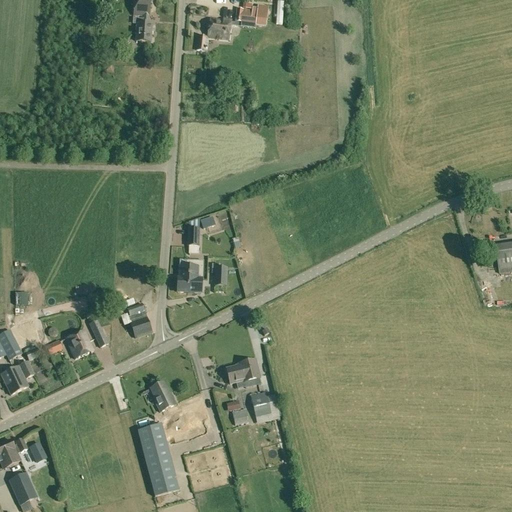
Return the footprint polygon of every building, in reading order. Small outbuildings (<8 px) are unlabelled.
[(135,0),(134,16),(143,17),(143,20),(138,19),(137,24),(136,42),(151,43),(152,25),(148,25),(149,18),(150,0),(135,0)] [(252,11),(237,10),(235,22),(236,22),(238,22),(238,20),(241,20),(242,19),(256,21),(255,25),(265,26),(268,8),(258,6),(257,9),(252,8),(252,11)] [(223,19),(223,21),(210,19),(207,38),(229,41),(231,26),(238,27),(238,22),(236,22),(235,26),(231,25),(231,21),(223,19)] [(198,37),(196,51),(206,52),(207,38),(198,37)] [(199,221),(202,230),(214,226),(212,217),(199,221)] [(187,246),(199,247),(199,229),(188,229),(187,246)] [(232,258),(230,232),(220,233),(222,259),(232,258)] [(511,244),(495,247),(499,275),(511,273),(511,244)] [(201,280),(203,280),(203,262),(180,261),(179,279),(201,280)] [(215,267),(214,286),(226,287),(227,268),(215,267)] [(179,279),(178,279),(177,293),(201,294),(201,280),(179,279)] [(142,304),(127,309),(129,317),(145,312),(142,304)] [(127,319),(129,324),(135,340),(152,334),(147,318),(145,313),(127,319)] [(88,325),(99,350),(109,345),(98,321),(88,325)] [(0,359),(6,357),(9,362),(23,355),(10,331),(0,335),(0,359)] [(84,332),(65,341),(75,361),(94,352),(84,332)] [(50,356),(63,350),(59,341),(45,348),(50,356)] [(41,357),(37,348),(24,353),(28,362),(41,357)] [(240,366),(244,382),(245,383),(260,379),(255,361),(239,365),(239,366),(240,366)] [(11,396),(29,388),(25,380),(34,376),(28,363),(1,376),(11,396)] [(230,385),(244,382),(240,366),(239,366),(226,370),(230,385)] [(160,413),(176,405),(170,394),(169,394),(163,383),(150,390),(155,401),(154,402),(160,413)] [(250,397),(255,419),(257,425),(278,420),(273,399),(268,400),(266,394),(250,397)] [(227,412),(240,410),(238,402),(226,404),(227,412)] [(235,427),(248,424),(246,410),(232,413),(235,427)] [(162,425),(166,440),(169,439),(171,442),(189,437),(200,433),(206,431),(200,412),(162,425)] [(139,431),(156,426),(152,416),(136,421),(139,431)] [(166,440),(162,425),(137,432),(155,498),(179,492),(166,440)] [(0,462),(3,469),(20,461),(17,455),(27,450),(22,440),(15,443),(17,446),(14,447),(11,441),(0,445),(0,462)] [(39,444),(30,449),(37,463),(46,459),(39,444)] [(37,500),(26,475),(9,482),(20,507),(37,500)] [(32,502),(24,506),(26,511),(30,511),(35,510),(32,502)]
